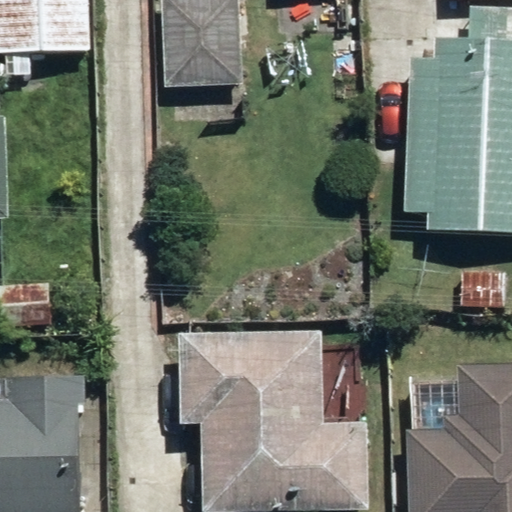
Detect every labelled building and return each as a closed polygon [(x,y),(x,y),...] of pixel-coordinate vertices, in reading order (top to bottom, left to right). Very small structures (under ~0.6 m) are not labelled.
[(101,0),(5,0),(7,54),(103,51),(101,0)] [(248,0),(173,0),(171,84),(247,86),(248,0)] [(440,232),(511,234),(511,8),(481,7),(480,38),(448,37),(447,59),(424,58),(417,213),(441,214),(440,232)] [(19,116),(0,117),(0,219),(23,218),(19,116)] [(215,511),(297,511),(384,510),(383,422),(338,422),(337,331),(192,333),(194,424),(214,424),(215,511)] [(419,431),(421,511),(511,511),(511,364),(470,366),(472,416),(455,417),(455,430),(419,431)] [(19,399),(0,398),(0,511),(94,511),(96,454),(93,404),(98,404),(98,377),(19,376),(19,399)]
